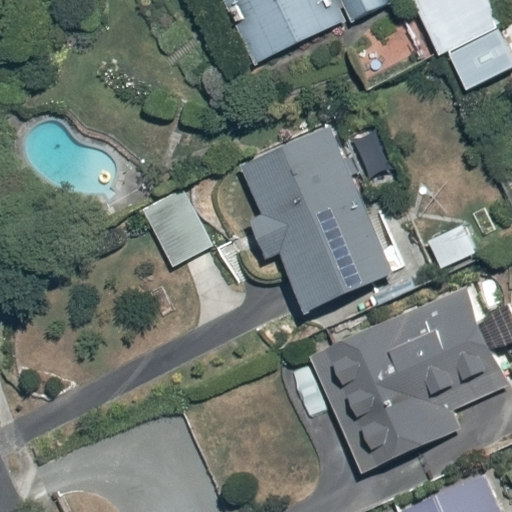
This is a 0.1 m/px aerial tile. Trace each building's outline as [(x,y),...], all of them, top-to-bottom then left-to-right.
[(197,0),(236,80),(400,0),(197,0)] [(511,32),(496,0),(418,0),(451,66),(511,36),(511,32)] [(425,61),(403,17),(348,45),(371,89),(425,61)] [(334,129),(248,170),(269,214),(255,220),(276,264),(290,258),(316,314),(414,267),(401,240),(390,245),(334,129)] [(191,184),(146,210),(180,270),(226,243),(191,184)] [(483,249),(470,223),(434,240),(447,266),(483,249)] [(309,345),(315,367),(363,478),(511,414),(511,387),(466,279),(309,345)] [(510,511),(495,478),(423,511),(510,511)]
